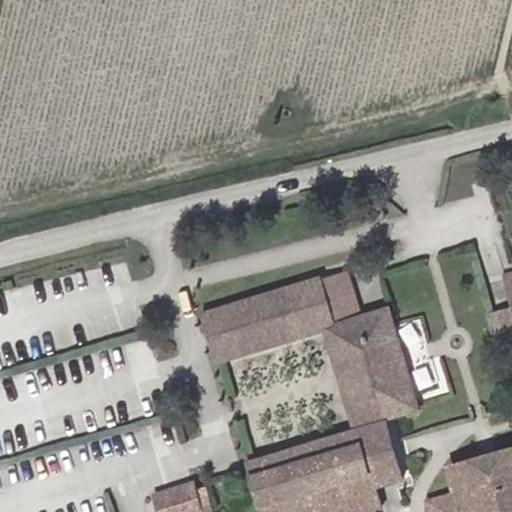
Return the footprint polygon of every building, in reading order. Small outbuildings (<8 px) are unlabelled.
[(302,288),(191,322),(204,364),(313,332),(345,431),(234,465),(248,511),(358,511),(367,509),(361,488),(390,480),(373,423),(403,414),(374,315),(346,324),(324,252),(294,262),(302,288)] [(511,269),(491,275),(499,308),(509,346),(511,345),(511,269)] [(491,351),(509,346),(499,308),(482,312),(491,351)] [(422,503),(424,511),(432,511),(431,507),(458,500),(452,478),(511,461),(511,451),(442,471),(449,496),(422,503)] [(511,511),(511,461),(452,478),(458,500),(431,507),(432,511),(511,511)] [(151,491),(158,511),(207,511),(216,509),(204,473),(151,491)]
